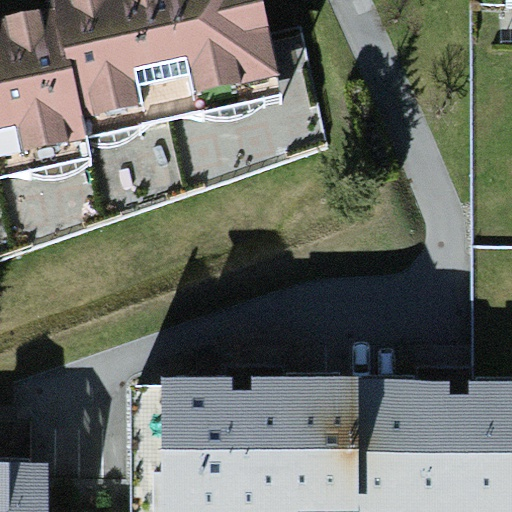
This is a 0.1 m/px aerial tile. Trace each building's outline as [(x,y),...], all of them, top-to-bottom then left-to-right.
[(257,0),(60,0),(49,2),(54,23),(81,145),(279,101),(257,0)] [(81,145),(54,23),(0,34),(0,188),(86,170),(81,145)] [(360,511),(359,392),(157,393),(158,511),(360,511)] [(511,511),(511,393),(359,392),(360,511),(511,511)] [(49,511),(48,474),(0,474),(0,511),(49,511)]
